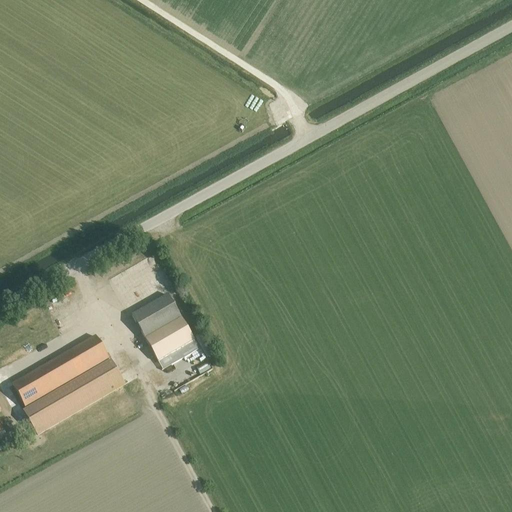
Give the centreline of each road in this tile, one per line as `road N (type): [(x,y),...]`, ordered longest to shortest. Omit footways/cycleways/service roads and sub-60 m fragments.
road 1 (unclassified): [(0,308),(511,27)]
road 2 (track): [(208,511),(136,379)]
